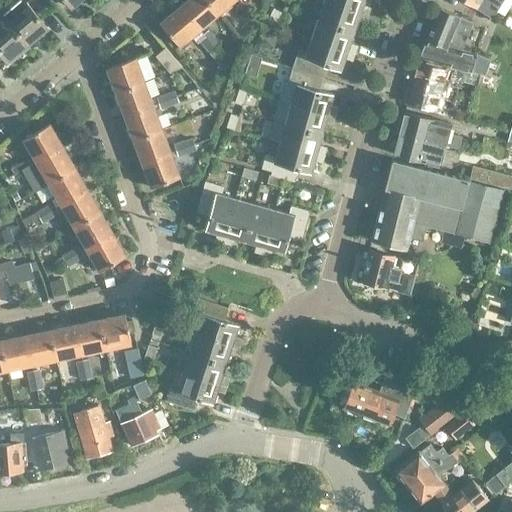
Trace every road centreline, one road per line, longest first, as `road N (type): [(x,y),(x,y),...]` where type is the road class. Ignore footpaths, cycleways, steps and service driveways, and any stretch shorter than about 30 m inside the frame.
road 1 (residential): [(0,319),(123,292),(148,255),(77,51)]
road 2 (residential): [(322,301),(419,0)]
road 3 (unclassified): [(0,503),(64,496),(213,440),(240,440)]
road 4 (residential): [(511,355),(404,336),(322,301)]
road 5 (residential): [(240,440),(284,319),(322,301)]
road 6 (unknown): [(322,301),(198,249)]
road 7 (unclassified): [(357,485),(328,457),(240,440)]
